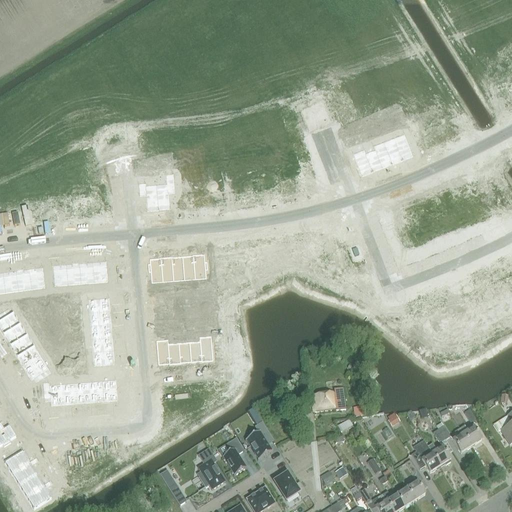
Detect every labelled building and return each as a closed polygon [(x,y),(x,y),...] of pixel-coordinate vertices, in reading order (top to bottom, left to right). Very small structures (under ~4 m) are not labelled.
[(501,88),(490,95),(501,114),(511,107),(511,105),(510,102),(511,100),(511,93),(509,87),(503,91),(501,88)] [(406,139),(395,143),(402,162),(403,162),(403,161),(413,158),(406,139)] [(395,143),(385,147),(392,166),(402,162),(395,143)] [(385,147),(375,151),(382,169),(392,166),(385,147)] [(365,154),(372,174),(373,173),(382,169),(375,151),(365,154)] [(365,154),(354,158),(362,178),(372,174),(365,154)] [(277,169),(265,171),(269,188),(270,188),(272,198),(285,195),(283,185),(289,184),(284,167),(289,166),(287,159),(276,161),(277,169)] [(299,184),(302,195),(321,190),(319,179),(315,180),(315,177),(318,176),(316,167),(296,171),(298,180),(301,179),(302,184),(299,184)] [(484,185),(478,188),(483,199),(489,197),(490,200),(503,194),(494,174),(481,179),(484,185)] [(157,189),(156,190),(158,212),(159,212),(159,211),(169,210),(168,195),(175,194),(174,182),(167,182),(167,189),(157,190),(157,189)] [(461,183),(451,188),(460,207),(470,203),(472,208),(478,205),(473,193),(467,196),(461,183)] [(145,184),(138,185),(139,197),(146,197),(147,213),(158,212),(156,190),(146,190),(145,184)] [(189,187),(181,188),(182,199),(189,198),(190,209),(204,208),(202,188),(189,189),(189,187)] [(451,188),(441,193),(447,206),(441,208),(446,220),(452,217),(450,212),(460,207),(451,188)] [(427,199),(416,203),(424,223),(434,219),(427,199)] [(416,203),(406,207),(414,227),(424,223),(416,203)] [(406,207),(396,211),(404,231),(414,227),(406,207)] [(396,211),(386,215),(393,235),(404,231),(396,211)] [(204,255),(193,256),(195,277),(206,276),(204,255)] [(192,256),(182,257),(184,277),(194,277),(195,277),(193,256),(192,256)] [(172,258),(171,258),(173,278),(184,277),(182,257),(172,258)] [(171,258),(161,259),(162,279),(173,278),(171,258)] [(160,259),(149,260),(151,280),(162,279),(161,259),(160,259)] [(106,262),(92,263),(94,284),(108,283),(106,262)] [(92,263),(79,264),(81,285),(94,284),(92,263)] [(79,264),(66,265),(68,286),(81,285),(79,264)] [(66,265),(52,267),(54,287),(68,286),(66,265)] [(42,268),(29,270),(31,291),(45,289),(42,268)] [(29,270),(16,272),(18,293),(31,291),(29,270)] [(16,272),(2,274),(5,294),(18,293),(16,272)] [(511,291),(507,281),(497,286),(506,304),(511,301),(511,291)] [(497,286),(488,290),(496,309),(506,304),(497,286)] [(488,290),(478,295),(486,313),(496,309),(488,290)] [(478,295),(467,300),(476,318),(486,314),(486,313),(478,295)] [(451,304),(441,308),(449,328),(459,324),(454,310),(460,308),(455,296),(449,299),(451,304)] [(109,299),(88,301),(89,314),(110,312),(109,299)] [(429,306),(422,309),(427,321),(433,318),(438,333),(449,329),(449,328),(441,308),(431,312),(429,306)] [(110,312),(89,314),(90,327),(111,326),(110,312)] [(0,321),(0,332),(3,337),(20,325),(13,314),(11,315),(8,317),(4,319),(1,321),(0,321)] [(20,325),(3,337),(10,348),(27,337),(20,325)] [(111,326),(90,327),(91,340),(112,339),(111,326)] [(27,337),(10,348),(17,359),(34,348),(27,337)] [(112,339),(91,340),(92,354),(113,352),(112,339)] [(211,341),(200,342),(202,363),(213,362),(211,341)] [(199,342),(189,343),(191,363),(201,362),(201,363),(202,363),(200,342),(199,342)] [(189,343),(178,344),(180,364),(181,364),(191,363),(189,343)] [(178,344),(168,345),(169,365),(180,364),(178,344)] [(168,345),(156,345),(158,366),(169,365),(168,345)] [(34,348),(17,359),(24,370),(41,359),(34,348)] [(113,352),(92,354),(93,367),(114,365),(113,352)] [(41,359),(24,370),(31,382),(36,379),(40,376),(45,373),(49,371),(48,369),(41,359)] [(116,381),(102,382),(104,403),(117,402),(116,381)] [(102,382),(89,383),(91,404),(104,403),(102,382)] [(89,383),(76,384),(77,405),(91,404),(89,383)] [(76,384),(63,385),(64,406),(77,405),(76,384)] [(63,385),(49,386),(49,387),(49,391),(50,395),(50,398),(50,402),(51,407),(64,406),(63,385)] [(336,413),(346,412),(343,390),(333,391),(334,395),(311,398),(313,414),(335,411),(336,413)] [(471,426),(476,423),(469,412),(464,415),(471,426)] [(511,414),(507,418),(493,426),(498,434),(500,433),(510,447),(511,445),(511,414)] [(399,423),(394,415),(388,418),(389,420),(387,422),(391,428),(399,423)] [(346,421),(335,426),(339,433),(350,428),(346,421)] [(258,434),(245,442),(245,443),(246,443),(258,461),(257,462),(258,462),(273,453),(272,452),(271,453),(268,447),(266,444),(271,441),(272,440),(262,424),(257,427),(254,429),(258,434)] [(450,439),(443,428),(441,424),(436,427),(438,431),(438,432),(445,442),(450,439)] [(0,425),(0,448),(16,438),(9,427),(4,430),(0,425)] [(473,429),(468,433),(464,427),(459,430),(471,449),(481,443),(473,429)] [(461,456),(471,449),(459,430),(454,434),(458,439),(452,442),(461,456)] [(399,444),(406,440),(400,432),(393,436),(399,444)] [(440,445),(445,442),(438,432),(433,435),(440,445)] [(222,459),(223,459),(234,477),(246,470),(246,469),(237,456),(243,453),(236,441),(226,447),(231,454),(222,459)] [(440,469),(429,451),(427,448),(418,454),(417,453),(410,457),(420,472),(425,468),(430,475),(440,469)] [(434,448),(429,451),(440,469),(444,466),(446,467),(450,464),(450,462),(442,449),(437,453),(434,448)] [(203,466),(197,470),(200,474),(197,476),(205,489),(208,487),(211,491),(224,483),(213,465),(216,463),(208,450),(198,457),(203,466)] [(22,453),(4,464),(12,476),(30,465),(29,463),(30,463),(24,453),(23,454),(22,453)] [(373,462),(368,465),(374,476),(380,472),(373,462)] [(410,462),(405,466),(412,477),(416,484),(406,490),(415,503),(425,497),(422,492),(417,485),(422,482),(417,473),(410,462)] [(30,465),(12,476),(19,488),(37,476),(31,467),(30,465)] [(335,474),(340,481),(347,476),(342,469),(335,474)] [(393,480),(390,475),(387,471),(382,474),(385,478),(385,479),(387,483),(393,480)] [(334,481),(328,473),(321,477),(327,485),(334,481)] [(37,476),(19,488),(26,499),(44,488),(43,486),(37,476)] [(302,500),(308,496),(300,484),(295,488),(287,476),(286,476),(279,480),(274,484),(286,502),(298,494),(302,500)] [(382,487),(387,483),(385,479),(379,482),(382,487)] [(179,507),(186,503),(174,485),(168,490),(179,507)] [(44,488),(26,499),(33,511),(52,500),(51,499),(52,498),(46,489),(45,489),(44,488)] [(247,500),(246,501),(247,502),(253,511),(262,511),(274,505),(275,505),(274,504),(265,490),(265,489),(264,490),(247,501),(247,500)] [(404,510),(415,503),(406,490),(396,497),(404,510)] [(364,491),(359,495),(362,499),(365,505),(369,510),(370,511),(391,511),(382,496),(377,500),(381,506),(376,510),(371,502),(364,491)] [(400,511),(404,510),(396,497),(393,492),(389,495),(387,493),(382,496),(391,511),(400,511)] [(356,503),(362,499),(359,495),(353,498),(356,503)]
